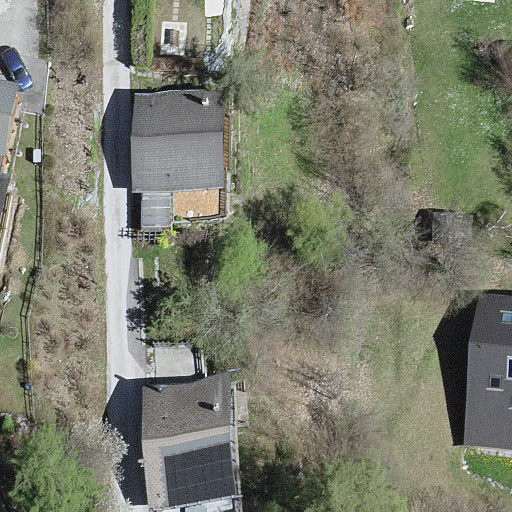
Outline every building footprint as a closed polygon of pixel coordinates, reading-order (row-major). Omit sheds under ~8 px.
[(64,104),(0,92),(0,150),(53,161),(64,104)] [(297,111),(177,104),(172,193),(291,200),(297,111)] [(49,168),(0,159),(0,285),(29,291),(49,168)] [(511,313),(493,445),(511,447),(511,313)] [(308,403),(196,405),(199,510),(310,507),(308,403)]
